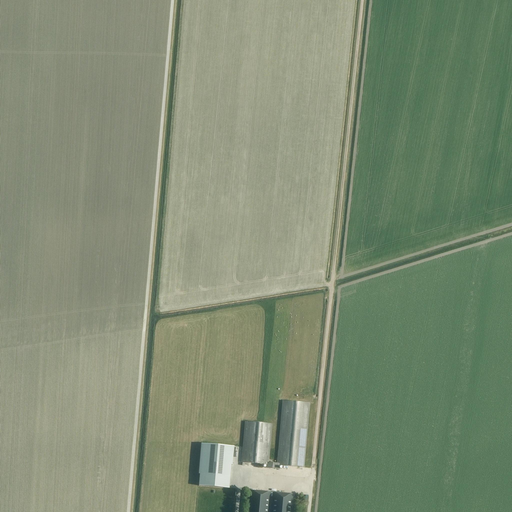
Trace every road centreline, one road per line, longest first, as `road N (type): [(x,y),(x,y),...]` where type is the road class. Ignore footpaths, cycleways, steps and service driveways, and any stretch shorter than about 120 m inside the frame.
road 1 (track): [(308,511),(361,0)]
road 2 (track): [(129,511),(172,0)]
road 3 (track): [(449,511),(488,238)]
